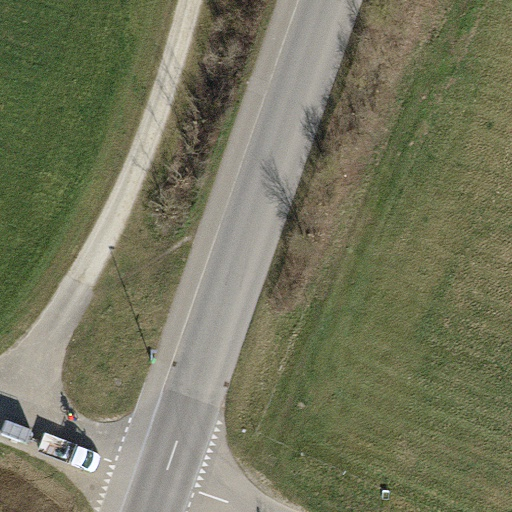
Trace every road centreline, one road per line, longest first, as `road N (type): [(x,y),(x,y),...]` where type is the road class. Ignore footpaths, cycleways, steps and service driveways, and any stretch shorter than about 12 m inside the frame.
road 1 (residential): [(335,0),(166,479)]
road 2 (track): [(0,411),(88,269),(149,141),(191,0)]
road 3 (unclassified): [(0,420),(166,479)]
